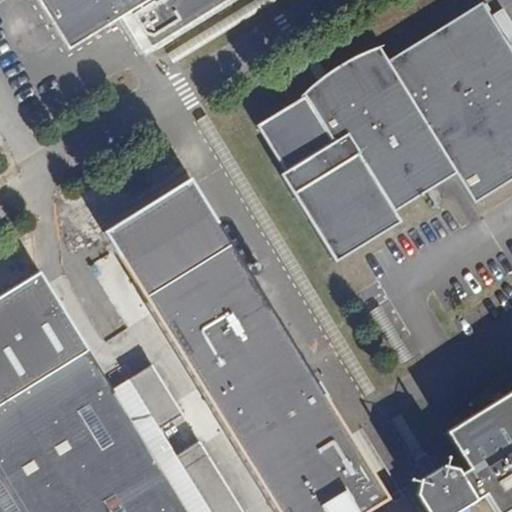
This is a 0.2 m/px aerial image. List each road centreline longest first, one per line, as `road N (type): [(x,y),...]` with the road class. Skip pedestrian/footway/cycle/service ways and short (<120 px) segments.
road 1 (unknown): [(511,215),(427,267),(406,298),(424,350),(452,383),(511,355)]
road 2 (unknown): [(431,0),(262,101)]
